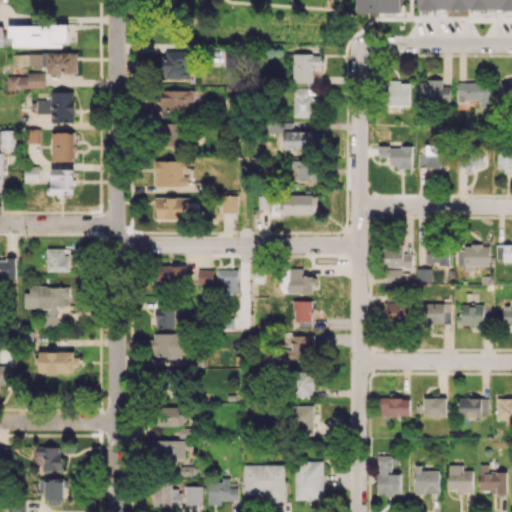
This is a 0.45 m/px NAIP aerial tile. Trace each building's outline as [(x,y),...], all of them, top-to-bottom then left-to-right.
[(358,0),(358,12),(403,12),(402,0),(358,0)] [(511,0),(418,0),(418,8),(511,9),(511,0)] [(13,46),(64,47),(64,42),(75,42),(76,25),(8,24),(8,37),(13,37),(13,46)] [(161,78),(190,78),(191,51),(161,50),(161,78)] [(77,51),(45,52),(45,74),(77,73),(77,51)] [(20,65),(42,65),(42,53),(20,54),(20,65)] [(313,82),(312,68),(319,68),(319,53),(292,53),(292,82),(313,82)] [(45,72),(27,72),(27,87),(45,87),(45,72)] [(7,88),(27,87),(26,75),(7,76),(7,88)] [(442,79),(419,80),(420,103),(450,102),(450,86),(442,86),(442,79)] [(409,106),(409,81),(387,81),(387,106),(409,106)] [(457,101),(480,101),(480,105),(489,105),(490,82),(458,81),(457,101)] [(511,81),(499,82),(500,102),(511,101),(511,81)] [(293,116),(313,116),(313,88),(293,88),(293,116)] [(194,89),(160,90),(160,111),(194,110),(194,89)] [(37,113),(51,113),(51,122),(74,122),(73,91),(50,91),(50,99),(36,99),(37,113)] [(182,146),(183,123),(165,122),(164,146),(182,146)] [(41,142),(41,128),(26,128),(26,142),(41,142)] [(0,150),(16,150),(15,130),(0,130),(0,150)] [(317,131),(283,130),(283,148),(316,149),(317,131)] [(53,132),(53,161),(75,160),(74,132),(53,132)] [(417,152),(418,167),(443,167),(442,145),(425,145),(425,152),(417,152)] [(411,167),(411,146),(377,146),(377,156),(390,156),(390,167),(411,167)] [(511,170),(511,150),(497,150),(497,170),(511,170)] [(318,180),(319,160),(297,159),(297,180),(318,180)] [(155,160),(155,185),(189,185),(189,175),(185,175),(185,160),(155,160)] [(24,181),(39,181),(39,166),(25,166),(24,181)] [(74,173),(51,172),(51,194),(73,194),(74,173)] [(280,213),(318,213),(318,194),(283,194),(283,206),(280,206),(280,213)] [(237,212),(238,195),(221,195),(221,212),(237,212)] [(189,197),(156,196),(155,219),(188,220),(189,197)] [(496,260),(511,260),(511,244),(496,244),(496,260)] [(426,263),(449,264),(450,245),(426,245),(426,263)] [(47,270),(71,271),(71,247),(47,246),(47,270)] [(489,265),(489,246),(456,246),(457,264),(464,264),(464,269),(474,269),(474,265),(489,265)] [(412,266),(412,253),(402,253),(402,248),(382,248),(382,266),(412,266)] [(0,278),(16,278),(15,257),(0,257),(0,278)] [(184,281),(185,265),(157,264),(156,284),(175,284),(175,281),(184,281)] [(313,293),(314,276),(303,276),(303,268),(289,267),(288,292),(313,293)] [(416,268),(416,282),(431,282),(431,268),(416,268)] [(197,286),(213,287),(213,269),(198,269),(197,286)] [(237,269),(216,269),(216,292),(238,292),(237,269)] [(43,324),(58,324),(58,306),(69,306),(70,286),(30,285),(30,292),(25,292),(24,308),(43,309),(43,324)] [(312,321),(312,300),(294,300),(293,321),(312,321)] [(387,301),(386,322),(409,323),(410,302),(387,301)] [(420,302),(420,323),(450,323),(450,303),(420,302)] [(483,304),(461,304),(461,313),(456,313),(456,323),(483,324),(483,304)] [(511,325),(511,306),(502,307),(502,325),(511,325)] [(156,328),(175,327),(175,308),(156,308),(156,328)] [(150,333),(150,348),(153,348),(153,365),(182,364),(181,333),(150,333)] [(290,349),(278,348),(277,358),(312,360),(313,335),(291,334),(290,349)] [(76,351),(39,351),(39,372),(76,373),(76,351)] [(0,384),(11,384),(10,365),(0,365),(0,384)] [(313,397),(313,371),(293,371),(293,396),(313,397)] [(410,397),(378,397),(378,406),(381,406),(381,423),(390,423),(390,415),(409,415),(410,397)] [(446,397),(423,397),(423,415),(446,415),(446,397)] [(488,416),(488,398),(459,397),(458,415),(488,416)] [(511,418),(511,397),(496,398),(497,419),(511,418)] [(313,405),(291,405),(291,432),(313,433),(313,405)] [(182,407),(155,406),(154,425),(181,425),(182,407)] [(179,437),(192,437),(192,428),(179,427),(179,437)] [(185,440),(150,439),(150,458),(185,459),(185,440)] [(11,446),(0,446),(0,461),(11,462),(11,446)] [(62,471),(63,447),(36,446),(36,457),(44,457),(43,470),(62,471)] [(401,473),(392,473),(392,464),(399,464),(399,456),(377,456),(377,493),(400,493),(401,473)] [(322,499),(323,461),(294,460),(294,499),(322,499)] [(284,464),(243,464),(243,494),(265,494),(264,499),(284,500),(284,464)] [(472,493),(473,470),(462,470),(462,465),(448,464),(448,490),(456,490),(456,493),(472,493)] [(507,471),(488,471),(488,464),(479,464),(480,493),(507,492),(507,471)] [(439,493),(439,470),(421,470),(421,465),(414,465),(415,493),(439,493)] [(237,500),(237,478),(221,478),(221,482),(208,481),(207,504),(221,505),(221,500),(237,500)] [(46,479),(45,505),(61,505),(61,498),(67,498),(68,479),(46,479)] [(154,505),(180,506),(180,482),(154,481),(154,505)] [(202,503),(202,486),(185,486),(185,503),(202,503)]
